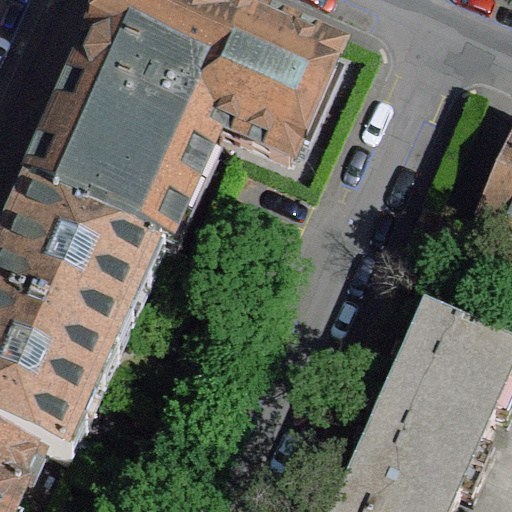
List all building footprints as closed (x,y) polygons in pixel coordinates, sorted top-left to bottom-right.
[(123,0),(34,203),(156,259),(162,262),(218,137),(290,170),(334,71),(174,0),(123,0)] [(511,169),(490,223),(511,232),(511,169)] [(34,203),(0,275),(0,313),(110,362),(156,259),(34,203)] [(427,215),(399,276),(438,292),(465,231),(427,215)] [(0,313),(0,438),(45,458),(64,466),(110,362),(0,313)] [(377,440),(473,482),(511,393),(511,360),(429,324),(377,440)] [(0,438),(0,511),(19,511),(45,458),(0,438)] [(343,511),(459,511),(473,482),(377,440),(343,511)]
